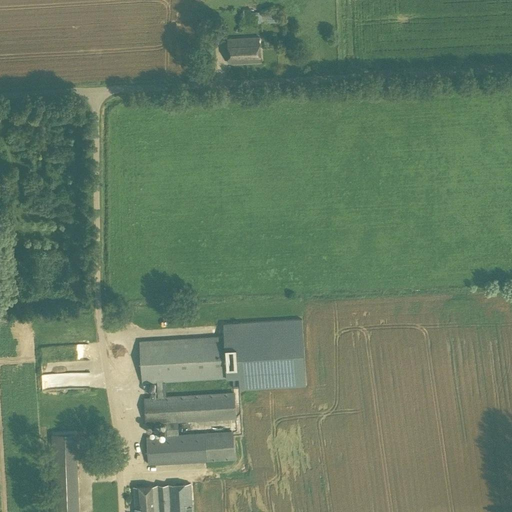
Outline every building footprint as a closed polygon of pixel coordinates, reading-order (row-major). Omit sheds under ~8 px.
[(244,24),(280,22),(280,11),(267,12),(267,14),(244,15),(244,24)] [(229,63),(261,61),(260,37),(228,39),(229,63)] [(307,385),(303,318),(224,323),(225,336),(141,341),(144,383),(157,382),(158,398),(145,399),(146,423),(167,422),(167,436),(147,437),(149,464),(235,459),(233,432),(179,435),(178,421),(236,418),(234,393),(164,398),(163,382),(240,377),(241,389),(307,385)] [(55,343),(55,357),(91,356),(90,342),(55,343)] [(71,367),(71,359),(46,360),(47,369),(71,367)] [(54,511),(78,511),(77,434),(53,435),(54,511)] [(192,511),(191,484),(134,488),(135,511),(192,511)]
